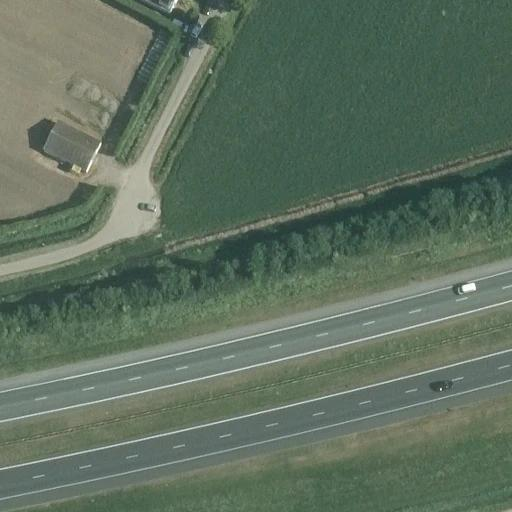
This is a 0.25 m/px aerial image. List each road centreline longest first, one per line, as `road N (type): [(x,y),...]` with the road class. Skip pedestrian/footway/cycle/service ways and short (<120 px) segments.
road 1 (motorway): [(511,287),(0,407)]
road 2 (motorway): [(0,490),(511,370)]
road 3 (unclassified): [(0,270),(84,249),(112,228),(225,0)]
